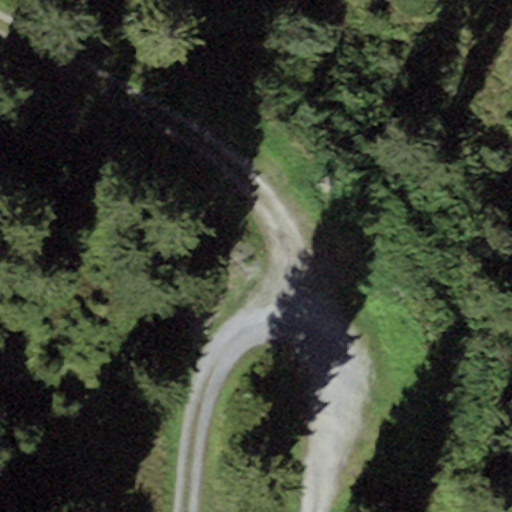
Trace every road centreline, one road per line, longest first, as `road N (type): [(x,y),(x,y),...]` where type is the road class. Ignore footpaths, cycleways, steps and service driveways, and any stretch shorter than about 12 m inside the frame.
road 1 (track): [(0,25),(250,182),(304,266),(344,374),(313,511)]
road 2 (track): [(304,266),(218,372),(196,432),(182,511)]
